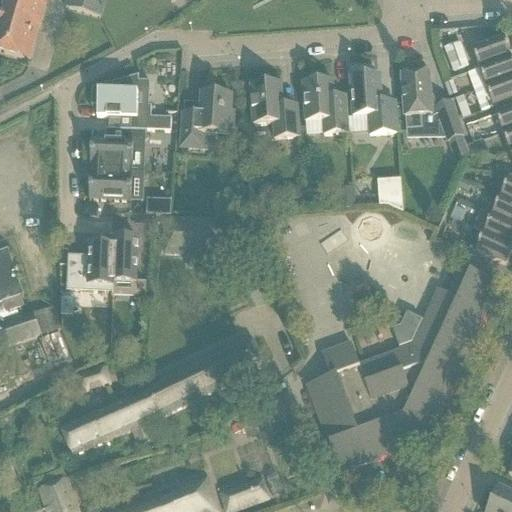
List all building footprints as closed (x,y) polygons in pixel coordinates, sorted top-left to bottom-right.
[(5,0),(0,19),(0,53),(23,61),(33,26),(40,28),(45,8),(47,0),(5,0)] [(68,0),(66,9),(79,14),(100,20),(105,0),(68,0)] [(472,52),(479,71),(511,60),(504,41),(472,52)] [(479,71),(486,90),(511,80),(511,62),(511,60),(479,71)] [(440,124),(448,144),(455,164),(470,159),(463,139),(451,105),(436,110),(436,111),(432,112),(429,76),(402,78),(405,120),(406,120),(406,132),(422,131),(421,119),(430,118),(433,126),(440,124)] [(149,109),(150,84),(138,84),(139,78),(92,91),(91,108),(97,108),(97,120),(133,121),(132,133),(145,133),(170,134),(171,121),(151,120),(151,109),(149,109)] [(350,82),(352,102),(353,120),(368,119),(369,138),(397,136),(395,105),(382,106),(380,80),(350,82)] [(511,80),(486,90),(493,109),(511,102),(511,80)] [(347,98),(335,99),(334,99),(333,83),(303,85),(304,105),(305,125),(323,124),(324,138),(349,137),(348,118),(347,98)] [(445,86),(449,98),(456,95),(452,84),(445,86)] [(251,89),(252,109),(253,128),(273,127),(274,142),(299,140),(297,108),(282,109),(281,87),(251,89)] [(233,138),(234,114),(231,114),(232,98),(214,96),(215,93),(201,92),(200,116),(183,115),(182,127),(181,147),(181,151),(199,152),(200,136),(233,139),(233,138)] [(511,110),(495,117),(502,136),(511,132),(511,110)] [(132,174),(133,152),(145,152),(145,133),(132,133),(105,132),(105,133),(107,133),(106,144),(91,144),(90,167),(93,168),(93,173),(132,175),(132,174)] [(511,132),(502,136),(509,155),(511,153),(511,132)] [(466,148),(470,158),(488,156),(482,142),(466,148)] [(144,183),(144,175),(132,174),(132,175),(93,173),(92,180),(90,179),(89,203),(131,205),(132,183),(144,183)] [(377,181),(378,202),(402,202),(402,180),(377,181)] [(462,181),(459,189),(469,194),(473,185),(462,181)] [(511,182),(509,181),(501,199),(511,204),(511,182)] [(287,188),(288,215),(303,214),(301,187),(287,188)] [(511,204),(501,199),(492,218),(511,226),(511,204)] [(456,205),(475,214),(477,210),(458,201),(456,205)] [(170,219),(171,203),(170,203),(170,204),(147,203),(147,216),(146,216),(146,217),(170,219)] [(472,230),(484,236),(511,248),(511,226),(492,218),(481,212),(472,230)] [(166,222),(165,257),(219,259),(220,224),(166,222)] [(511,256),(511,248),(484,236),(476,254),(489,260),(507,268),(511,256)] [(111,295),(111,300),(114,300),(114,286),(135,286),(134,304),(145,304),(146,287),(136,286),(138,242),(113,241),(113,249),(111,295)] [(68,260),(67,293),(111,295),(113,249),(89,248),(89,260),(68,260)] [(10,253),(0,255),(0,319),(27,312),(10,253)] [(400,354),(361,370),(351,347),(322,358),(330,380),(307,388),(340,475),(426,443),(498,287),(470,274),(467,280),(457,275),(447,296),(439,293),(425,324),(406,315),(400,328),(392,331),(400,354)] [(73,302),(62,301),(61,318),(73,319),(73,302)] [(185,339),(191,357),(239,340),(233,322),(185,339)] [(307,325),(298,328),(302,340),(311,336),(307,325)] [(145,389),(147,393),(160,421),(266,369),(260,358),(270,354),(264,338),(253,343),(251,340),(145,389)] [(111,389),(104,368),(75,377),(82,398),(89,396),(90,390),(99,386),(103,392),(111,389)] [(160,421),(147,393),(60,430),(73,460),(106,446),(160,421)] [(216,511),(212,498),(207,479),(171,493),(172,497),(161,501),(159,497),(117,511),(216,511)] [(219,496),(224,511),(240,511),(269,502),(261,481),(219,496)] [(77,511),(67,482),(39,491),(46,511),(77,511)] [(489,511),(511,511),(511,497),(499,491),(489,511)]
